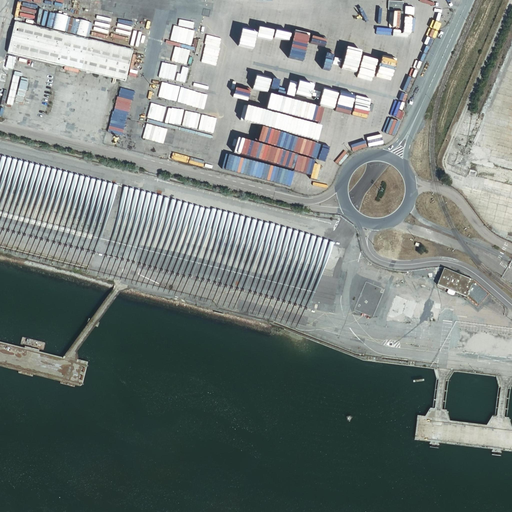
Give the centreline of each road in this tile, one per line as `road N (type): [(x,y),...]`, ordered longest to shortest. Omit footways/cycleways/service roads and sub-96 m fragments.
road 1 (unknown): [(452,358),(200,292)]
road 2 (unclassified): [(368,220),(376,258),(457,264),(511,305)]
road 3 (unclassified): [(468,0),(416,117)]
